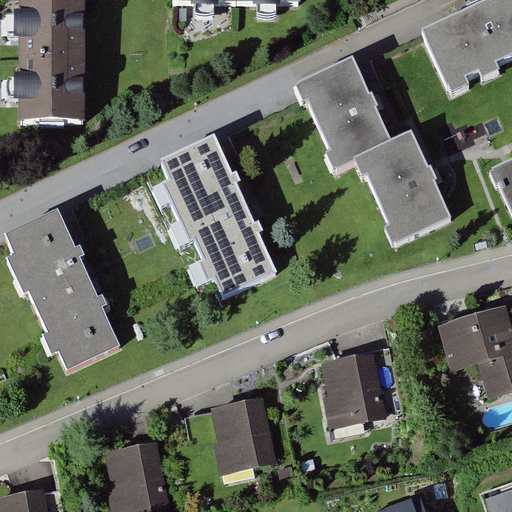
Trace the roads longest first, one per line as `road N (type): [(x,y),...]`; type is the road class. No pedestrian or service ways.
road 1 (residential): [(0,459),(351,315),(511,271)]
road 2 (residential): [(455,0),(0,228)]
